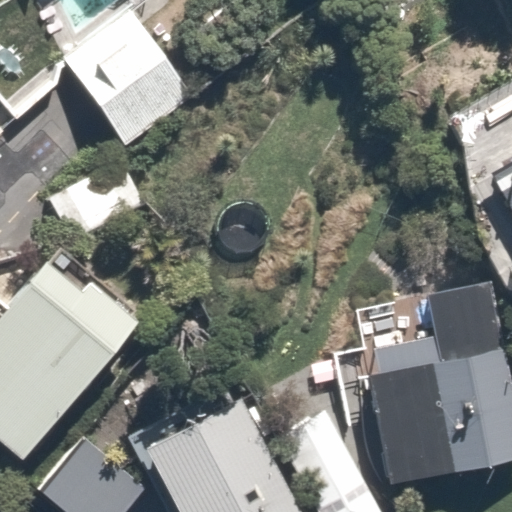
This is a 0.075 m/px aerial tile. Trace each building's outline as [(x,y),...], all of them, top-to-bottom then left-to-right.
[(131,0),(129,0),(55,52),(118,143),(194,90),(131,0)] [(511,150),(483,166),(511,219),(511,254),(503,260),(511,277),(511,150)] [(109,151),(47,198),(73,233),(136,185),(109,151)] [(138,315),(60,248),(20,296),(0,279),(0,447),(15,460),(138,315)] [(470,275),(399,288),(412,366),(369,374),(388,485),(504,464),(470,275)] [(293,511),(227,375),(136,419),(181,511),(293,511)] [(382,511),(323,400),(268,429),(311,511),(382,511)]
